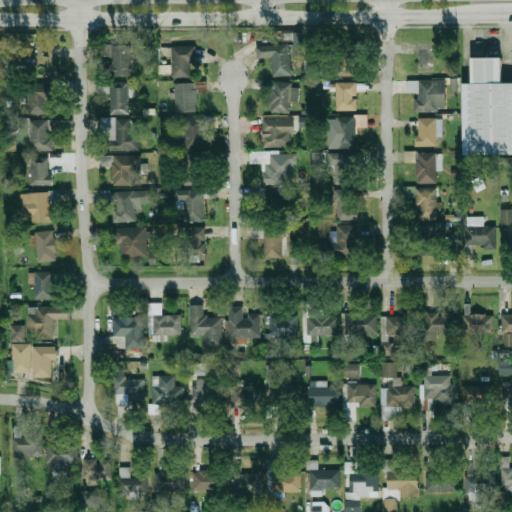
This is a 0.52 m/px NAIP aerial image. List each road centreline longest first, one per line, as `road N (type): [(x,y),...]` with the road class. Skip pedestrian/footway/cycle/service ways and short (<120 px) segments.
road 1 (residential): [(0,399),(186,439),(511,434)]
road 2 (secondary): [(0,22),(465,18)]
road 3 (residential): [(89,283),(511,279)]
road 4 (residential): [(87,413),(80,0)]
road 5 (residential): [(390,280),(385,0)]
road 6 (residential): [(237,280),(233,80)]
